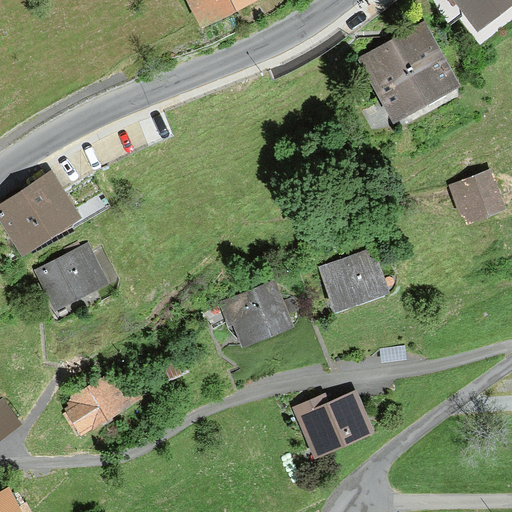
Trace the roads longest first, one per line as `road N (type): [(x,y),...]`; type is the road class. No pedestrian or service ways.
road 1 (tertiary): [(0,167),(84,118),(294,29),(337,0)]
road 2 (residential): [(339,511),(390,450),(511,361)]
